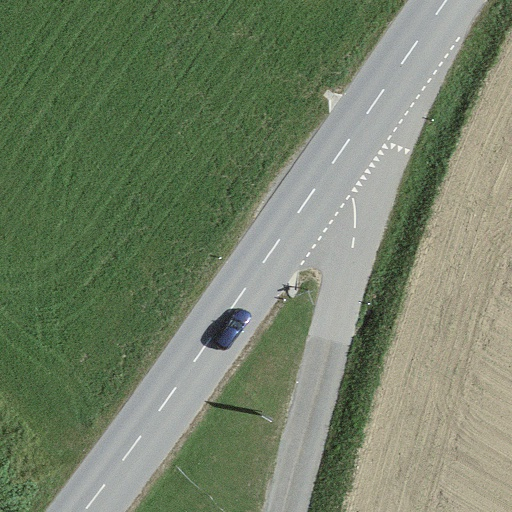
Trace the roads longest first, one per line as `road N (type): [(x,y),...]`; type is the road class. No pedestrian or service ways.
road 1 (tertiary): [(94,511),(334,163)]
road 2 (unclassified): [(334,163),(354,201),(359,243),(285,511)]
road 3 (tertiary): [(334,163),(450,0)]
